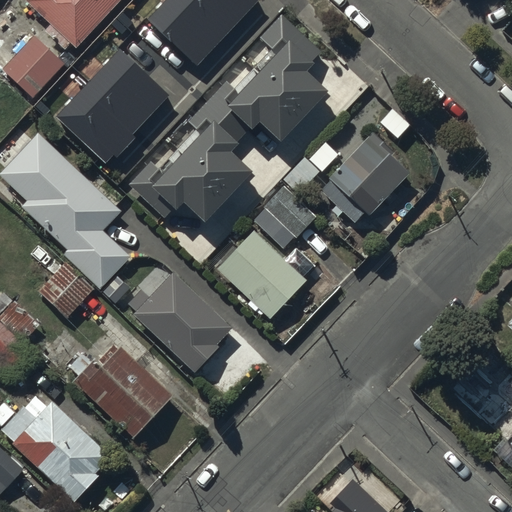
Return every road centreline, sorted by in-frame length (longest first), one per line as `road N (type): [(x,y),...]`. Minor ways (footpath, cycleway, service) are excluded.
road 1 (unclassified): [(339,377),(511,199)]
road 2 (residential): [(339,377),(482,511)]
road 3 (unclassified): [(377,0),(511,126)]
road 4 (unclassified): [(214,511),(339,377)]
